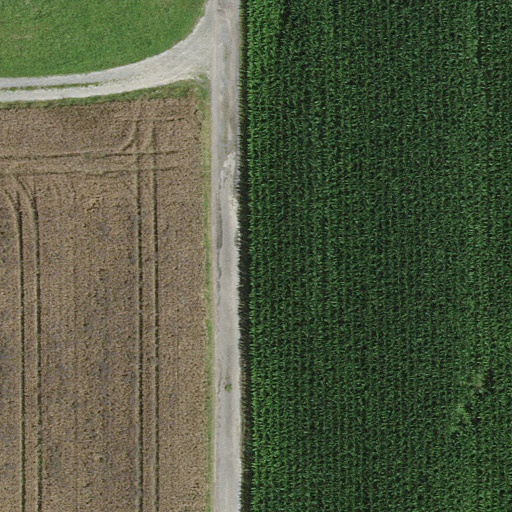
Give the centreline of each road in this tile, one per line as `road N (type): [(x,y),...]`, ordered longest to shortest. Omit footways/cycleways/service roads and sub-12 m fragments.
road 1 (track): [(230,0),(234,511)]
road 2 (track): [(231,17),(177,83),(0,97)]
